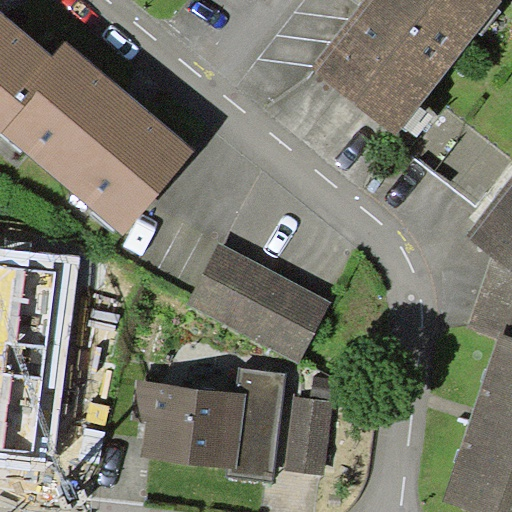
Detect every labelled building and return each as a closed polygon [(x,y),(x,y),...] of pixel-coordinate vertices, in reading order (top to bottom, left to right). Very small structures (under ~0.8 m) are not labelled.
[(395,135),(502,1),(500,0),(364,0),(311,68),(395,135)] [(54,56),(0,11),(0,131),(0,132),(34,92),(28,87),(54,56)] [(0,132),(123,235),(195,150),(66,42),(54,56),(28,87),(34,92),(0,132)] [(511,160),(511,157),(445,108),(409,156),(477,207),(511,160)] [(511,273),(511,176),(465,237),(492,258),(511,273)] [(332,302),(219,243),(187,304),(299,363),(332,302)] [(0,455),(55,462),(79,256),(0,247),(0,455)] [(511,336),(511,273),(492,258),(468,327),(497,340),(499,332),(511,336)] [(475,511),(511,511),(511,336),(499,332),(497,340),(443,501),(475,511)] [(238,391),(137,380),(133,421),(145,422),(141,458),(228,468),(227,476),(273,482),(285,373),(241,368),(238,391)] [(333,400),(294,395),(285,470),(324,475),(333,400)]
